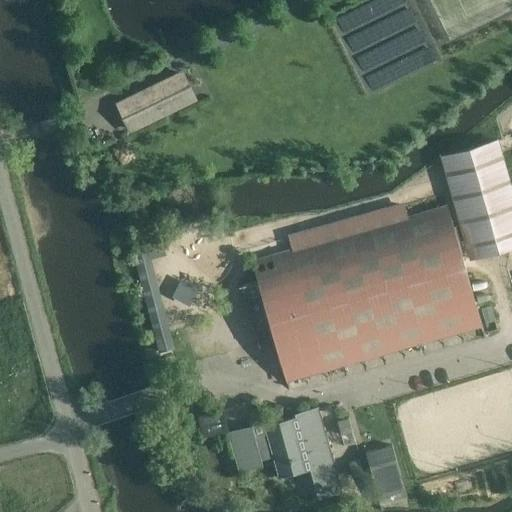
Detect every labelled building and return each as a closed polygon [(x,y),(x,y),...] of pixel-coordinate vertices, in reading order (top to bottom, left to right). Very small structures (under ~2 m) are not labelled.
[(188,87),(182,74),(178,76),(118,105),(125,119),(129,130),(186,102),(181,90),(188,87)] [(511,188),(508,173),(498,141),(439,158),(451,199),(468,259),(511,246),(511,188)] [(249,252),(288,391),(484,335),(446,203),(445,197),(443,197),(249,252)] [(171,350),(146,257),(165,252),(162,240),(131,249),(159,353),(171,350)] [(228,436),(233,455),(238,472),(262,465),(261,460),(272,457),(278,478),(309,469),(317,498),(341,492),(320,414),(318,408),(318,407),(294,414),(295,417),(263,425),(258,429),(250,431),(228,436)] [(388,465),(369,472),(377,496),(396,489),(408,485),(401,462),(388,466),(388,465)]
